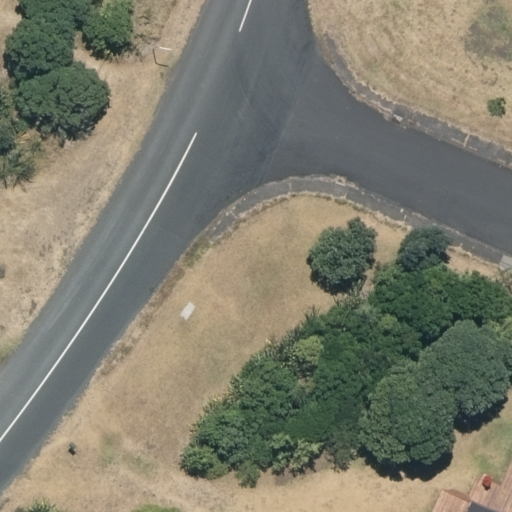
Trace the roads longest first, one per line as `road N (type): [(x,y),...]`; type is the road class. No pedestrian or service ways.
road 1 (residential): [(222,87),(178,173),(0,444)]
road 2 (unclassified): [(511,210),(222,87)]
